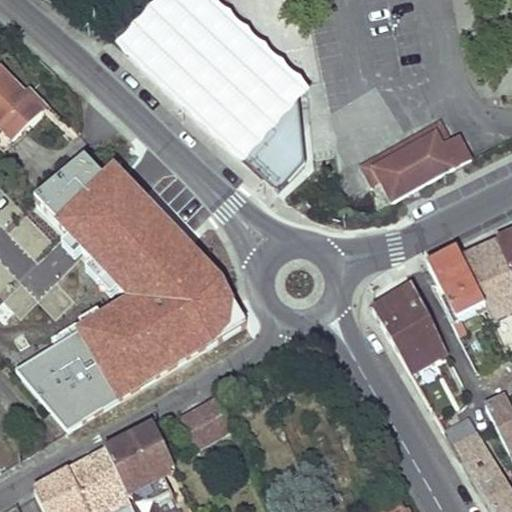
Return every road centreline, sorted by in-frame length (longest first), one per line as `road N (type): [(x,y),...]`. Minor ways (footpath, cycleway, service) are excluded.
road 1 (tertiary): [(9,0),(281,254)]
road 2 (residential): [(280,315),(278,334),(258,351),(0,502)]
road 3 (tertiary): [(321,315),(336,326),(442,511)]
road 4 (tertiary): [(511,191),(390,251),(330,264)]
